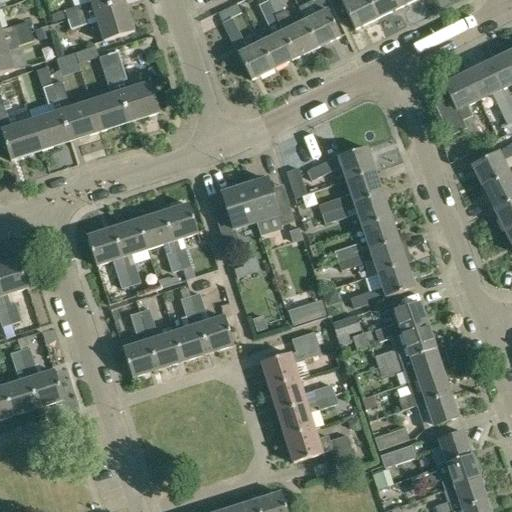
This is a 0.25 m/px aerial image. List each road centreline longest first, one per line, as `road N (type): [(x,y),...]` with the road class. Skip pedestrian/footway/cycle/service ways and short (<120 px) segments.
road 1 (residential): [(140,511),(45,204)]
road 2 (residential): [(483,338),(396,63)]
road 3 (tertiary): [(219,147),(396,63)]
road 4 (residential): [(239,332),(191,156)]
road 5 (residential): [(219,147),(171,0)]
road 6 (tertiary): [(45,204),(191,156)]
road 7 (tertiary): [(396,63),(509,9)]
